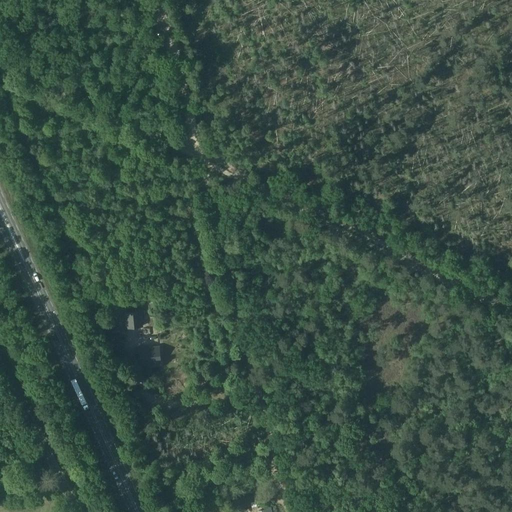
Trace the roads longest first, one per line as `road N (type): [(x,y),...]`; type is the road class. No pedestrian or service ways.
road 1 (track): [(205,161),(286,511)]
road 2 (track): [(202,154),(511,309)]
road 3 (primary): [(138,511),(30,273)]
road 4 (track): [(205,161),(162,0)]
road 5 (unclassified): [(78,511),(0,365)]
